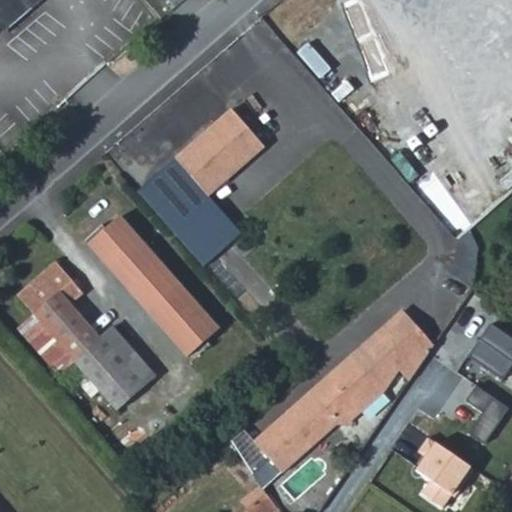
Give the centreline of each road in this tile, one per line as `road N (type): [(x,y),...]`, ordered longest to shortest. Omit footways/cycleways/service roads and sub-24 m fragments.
road 1 (unclassified): [(238,0),(0,211)]
road 2 (residential): [(334,511),(411,405),(442,383)]
